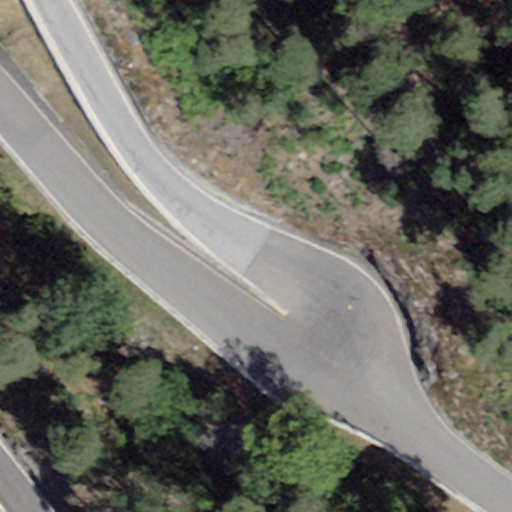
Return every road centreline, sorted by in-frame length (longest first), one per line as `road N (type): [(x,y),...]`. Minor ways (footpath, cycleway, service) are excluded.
road 1 (tertiary): [(347,367),(356,340),(337,304),(234,241),(163,184),(114,124),(44,0)]
road 2 (tertiary): [(0,106),(83,200),(251,349),(300,373),(347,367)]
road 3 (tertiary): [(511,509),(436,455),(347,367)]
